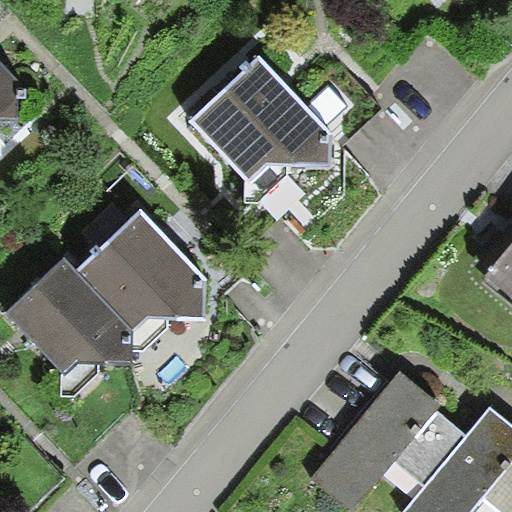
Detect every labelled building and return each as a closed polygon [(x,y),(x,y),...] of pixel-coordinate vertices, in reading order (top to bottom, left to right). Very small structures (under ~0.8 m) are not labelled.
[(0,124),(36,93),(5,58),(0,53),(0,124)] [(336,124),(259,53),(189,125),(252,190),(282,163),(337,165),(336,124)] [(62,250),(6,316),(76,390),(108,378),(145,365),(217,301),(190,271),(137,211),(81,266),(62,250)] [(511,225),(476,266),(511,297),(511,225)] [(421,379),(403,363),(306,472),(349,509),(393,459),(420,482),(393,511),(468,511),(511,462),(511,424),(489,404),(456,443),(428,419),(445,399),(421,379)]
